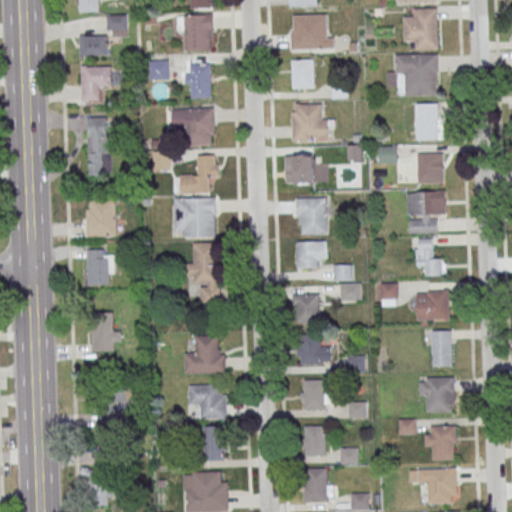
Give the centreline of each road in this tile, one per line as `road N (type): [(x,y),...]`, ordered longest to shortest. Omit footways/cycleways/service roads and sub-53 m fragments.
road 1 (residential): [(496,511),(476,0)]
road 2 (residential): [(267,511),(248,0)]
road 3 (secondary): [(37,511),(19,0)]
